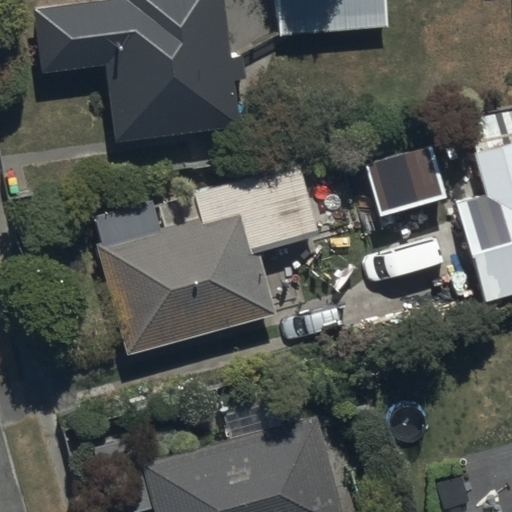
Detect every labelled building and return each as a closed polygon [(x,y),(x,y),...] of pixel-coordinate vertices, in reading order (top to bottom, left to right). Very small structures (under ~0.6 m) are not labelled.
[(106,70),(115,146),(238,132),(232,85),(243,84),(241,61),(230,63),(222,0),(122,0),(123,2),(32,13),(40,78),(106,70)] [(275,0),(277,37),(385,31),(383,0),(275,0)] [(481,307),(511,298),(511,156),(447,172),(481,307)] [(90,225),(126,359),(275,320),(259,258),(318,243),(299,170),(90,225)] [(340,511),(316,420),(144,466),(136,434),(89,446),(106,511),(340,511)]
